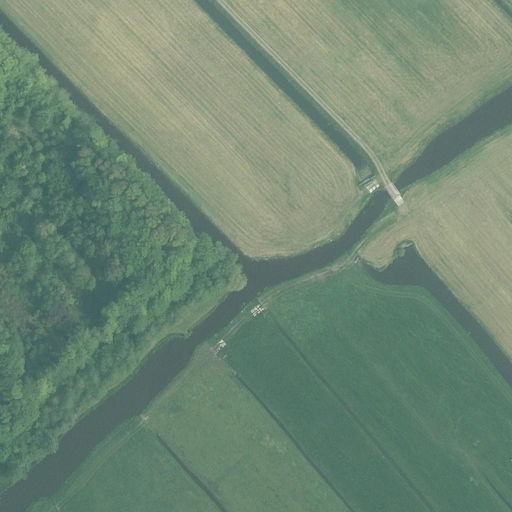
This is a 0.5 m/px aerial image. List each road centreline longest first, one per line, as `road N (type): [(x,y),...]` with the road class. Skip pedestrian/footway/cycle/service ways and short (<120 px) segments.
road 1 (track): [(0,45),(232,278),(14,474)]
road 2 (track): [(55,511),(258,309),(350,259),(403,216),(401,202),(440,186),(511,133)]
road 3 (track): [(218,0),(371,155),(401,202)]
